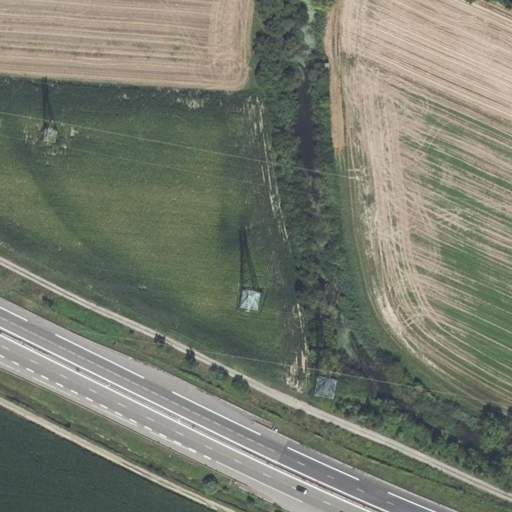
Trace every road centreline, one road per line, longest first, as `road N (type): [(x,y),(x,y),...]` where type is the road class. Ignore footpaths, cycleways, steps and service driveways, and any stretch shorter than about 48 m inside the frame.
road 1 (track): [(511,495),(334,422),(0,262)]
road 2 (trunk): [(411,511),(0,316)]
road 3 (trunk): [(0,345),(346,511)]
road 4 (track): [(0,400),(235,511)]
